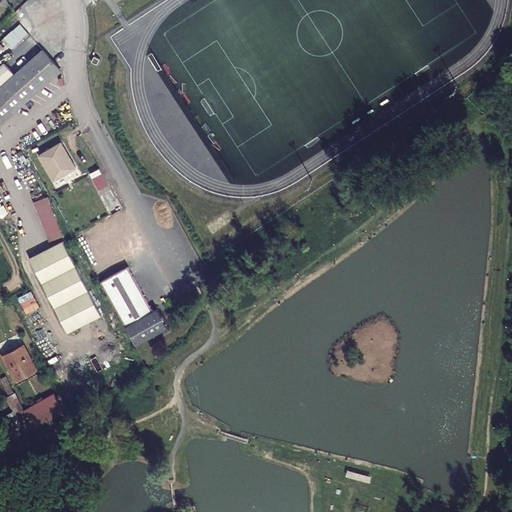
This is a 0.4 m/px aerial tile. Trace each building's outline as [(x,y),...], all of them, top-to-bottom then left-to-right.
[(3,36),(12,46),(28,33),(19,23),(3,36)] [(0,127),(63,72),(44,51),(0,90),(0,127)] [(98,59),(96,58),(93,64),(99,67),(102,61),(98,59)] [(0,86),(14,74),(6,65),(0,70),(0,86)] [(54,181),(77,168),(63,143),(40,155),(54,181)] [(93,173),(114,213),(123,208),(100,168),(93,173)] [(64,237),(51,204),(39,209),(51,242),(64,237)] [(65,241),(31,260),(71,333),(105,314),(65,241)] [(157,308),(153,310),(129,266),(101,281),(136,343),(167,326),(157,308)] [(36,330),(44,326),(27,297),(20,301),(36,330)] [(19,381),(40,369),(26,346),(6,358),(19,381)] [(13,387),(8,390),(13,399),(17,396),(13,387)]
